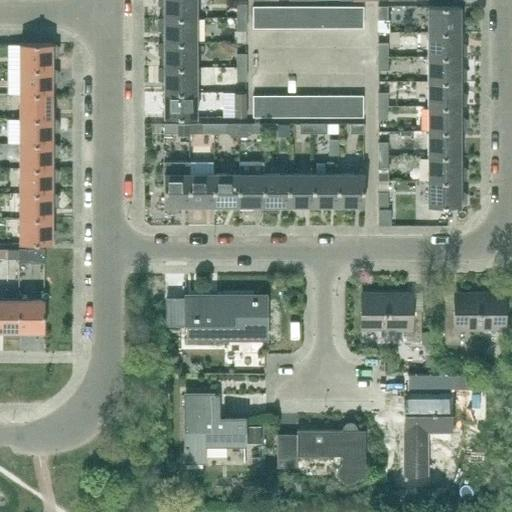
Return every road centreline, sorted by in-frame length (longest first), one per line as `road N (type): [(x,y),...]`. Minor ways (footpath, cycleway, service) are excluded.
road 1 (residential): [(327,248),(488,243),(503,222),(505,134)]
road 2 (residential): [(0,440),(66,432),(109,389),(108,248)]
road 3 (residential): [(108,248),(108,13)]
road 4 (residential): [(108,248),(327,248)]
road 5 (residential): [(324,385),(327,248)]
road 6 (residential): [(505,134),(505,0)]
